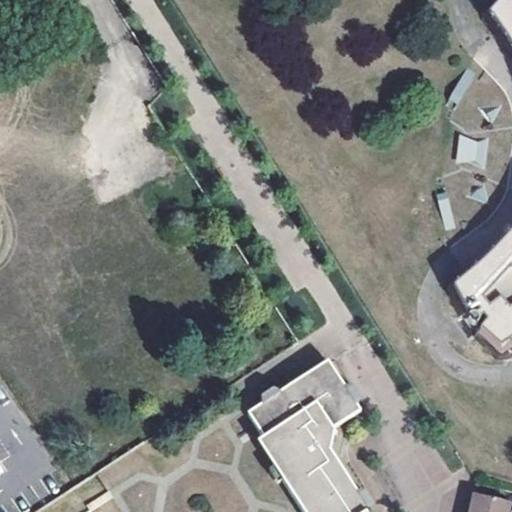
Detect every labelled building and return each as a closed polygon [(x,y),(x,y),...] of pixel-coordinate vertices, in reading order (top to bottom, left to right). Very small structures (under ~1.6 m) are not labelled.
[(511,350),(511,0),(485,0),(480,7),(480,15),(511,57),(511,227),(508,233),(507,230),(444,279),(442,287),(457,313),(472,305),(484,315),(471,332),(493,353),(504,356),(511,350)] [(457,137),(456,164),(486,166),(487,139),(457,137)] [(0,331),(11,331),(18,346),(61,327),(84,263),(82,230),(54,171),(6,154),(8,154),(0,150),(0,331)] [(328,363),(247,415),(282,466),(276,470),(303,511),(371,511),(330,451),(331,443),(333,432),(361,414),(328,363)] [(303,511),(276,470),(282,466),(247,415),(231,390),(94,476),(105,494),(86,507),(88,511),(87,511),(303,511)] [(502,511),(505,500),(473,493),(468,511),(502,511)]
